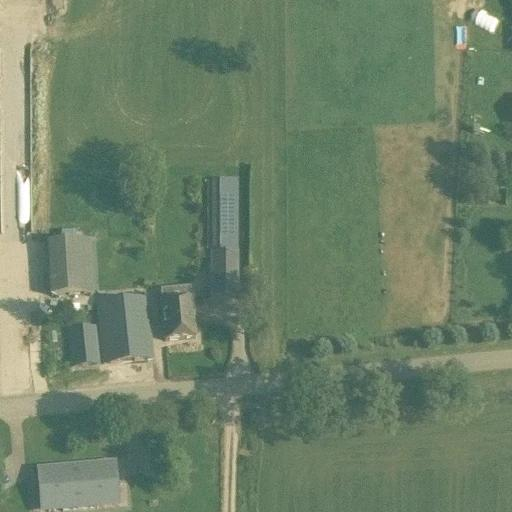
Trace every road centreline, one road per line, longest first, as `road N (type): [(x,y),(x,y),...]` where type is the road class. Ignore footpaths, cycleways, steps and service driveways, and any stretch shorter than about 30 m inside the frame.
road 1 (unclassified): [(511,353),(0,410)]
road 2 (track): [(229,387),(228,511)]
